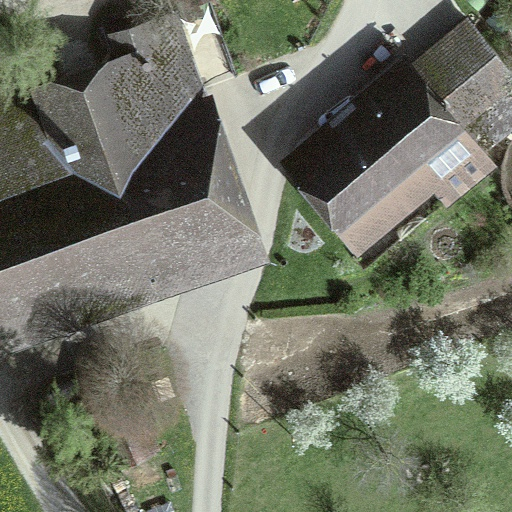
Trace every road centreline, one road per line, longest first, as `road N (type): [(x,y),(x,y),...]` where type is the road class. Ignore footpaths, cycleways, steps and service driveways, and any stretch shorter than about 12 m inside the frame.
road 1 (unclassified): [(205,511),(219,369),(279,144),(337,54),(356,0)]
road 2 (track): [(212,438),(319,360),(511,300)]
